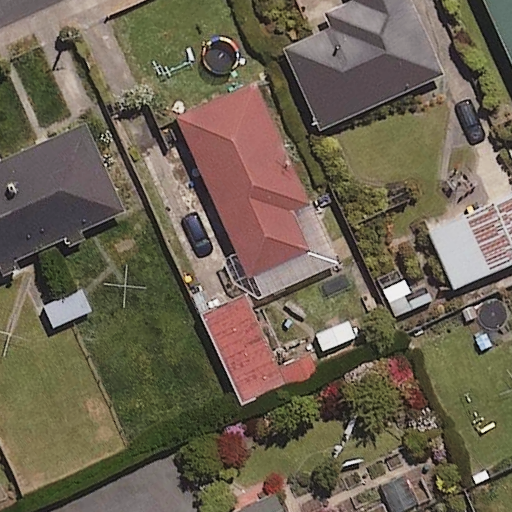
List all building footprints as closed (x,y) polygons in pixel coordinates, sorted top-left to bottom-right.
[(442,75),(409,0),(343,0),(309,15),(317,33),(284,48),(319,128),(442,75)] [(511,0),(486,0),(511,60),(511,0)] [(309,209),(254,84),(179,117),(249,278),(306,253),(291,217),(309,209)] [(18,258),(61,239),(66,251),(92,239),(87,227),(122,212),(83,125),(0,162),(0,276),(2,280),(23,270),(18,258)] [(511,262),(511,189),(427,228),(454,288),(511,262)] [(285,384),(248,297),(204,316),(242,403),(285,384)] [(403,511),(419,503),(403,473),(375,488),(388,511),(403,511)] [(284,511),(274,492),(235,511),(284,511)]
